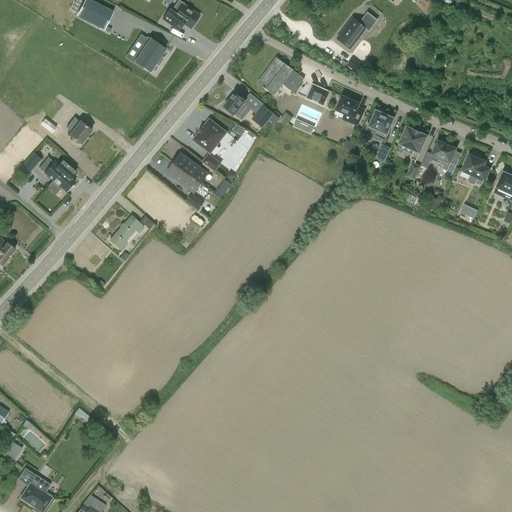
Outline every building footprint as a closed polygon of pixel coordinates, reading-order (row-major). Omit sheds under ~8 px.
[(76,18),(103,32),(113,14),(86,0),(76,18)] [(172,28),(177,21),(190,31),(199,18),(183,6),(179,3),(172,13),(170,11),(162,21),(172,28)] [(360,24),(353,19),(345,29),(337,39),(349,48),(362,33),(369,38),(381,22),(374,16),(365,28),(360,24)] [(109,53),(114,41),(90,31),(85,44),(109,53)] [(151,70),(166,47),(147,36),(133,59),(151,70)] [(353,58),(347,65),(357,73),(363,66),(353,58)] [(305,79),(299,75),(280,60),(267,77),(265,75),(258,83),(275,96),(283,85),(294,93),(305,79)] [(329,92),(312,84),(306,98),(323,105),(329,92)] [(224,106),(238,117),(245,108),(249,111),(253,105),(245,99),(245,100),(235,92),(224,106)] [(343,97),(342,96),(341,98),(339,99),(338,102),(339,104),(336,110),(345,114),(343,119),(350,122),(350,123),(357,126),(364,111),(358,108),(359,104),(351,100),(350,98),(345,96),(343,97)] [(262,128),(274,113),(263,105),(252,119),(262,128)] [(374,136),(385,141),(390,130),(388,130),(393,119),(384,116),(385,114),(378,111),(378,113),(376,112),(370,127),(377,130),(374,136)] [(52,138),(61,128),(50,118),(41,128),(52,138)] [(71,134),(69,137),(80,146),(91,132),(79,123),(78,124),(73,120),(66,130),(71,134)] [(199,133),(193,141),(210,154),(226,133),(209,120),(203,128),(202,127),(198,132),(199,133)] [(244,134),(246,128),(237,124),(235,130),(244,134)] [(407,128),(397,149),(412,155),(410,159),(416,162),(420,153),(427,137),(420,134),(420,133),(414,130),(413,131),(407,128)] [(432,155),(433,156),(446,162),(444,166),(443,169),(452,173),(460,155),(455,152),(456,149),(446,145),(446,143),(440,140),(440,142),(438,141),(436,145),(435,145),(432,151),(433,151),(432,155)] [(390,150),(383,146),(377,159),(384,162),(390,150)] [(431,161),(433,156),(432,155),(432,154),(427,152),(421,165),(427,168),(431,161)] [(31,171),(40,159),(33,154),(23,164),(31,171)] [(181,154),(173,164),(183,172),(185,170),(189,173),(188,174),(202,183),(209,174),(181,154)] [(202,163),(214,172),(220,165),(208,155),(202,163)] [(484,167),(486,162),(480,160),(479,157),(473,155),(471,156),(469,155),(462,171),(471,175),(469,181),(469,183),(475,185),(477,184),(481,186),(483,181),(485,181),(490,170),(484,167)] [(54,161),(53,162),(48,157),(39,168),(44,173),(53,181),(47,188),(48,188),(55,193),(60,187),(66,192),(75,182),(68,175),(69,174),(54,161)] [(195,194),(202,183),(188,174),(189,173),(185,170),(183,172),(173,164),(167,174),(195,194)] [(420,167),(412,164),(407,177),(414,180),(420,167)] [(504,197),(511,200),(511,176),(504,173),(497,187),(506,191),(504,197)] [(215,192),(222,197),(232,184),(225,179),(215,192)] [(192,195),(187,202),(199,210),(204,203),(192,195)] [(469,207),(466,215),(474,219),(478,211),(469,207)] [(121,250),(137,231),(139,233),(143,227),(131,216),(110,241),(121,250)] [(153,225),(144,217),(140,222),(149,230),(153,225)] [(0,265),(1,266),(15,250),(0,237),(0,265)] [(9,453),(17,458),(23,448),(16,443),(9,453)] [(34,504),(40,508),(44,502),(47,504),(52,496),(45,492),(50,483),(35,473),(20,497),(28,502),(33,506),(34,504)] [(86,504),(98,511),(101,511),(106,505),(90,494),(84,503),(86,504)]
